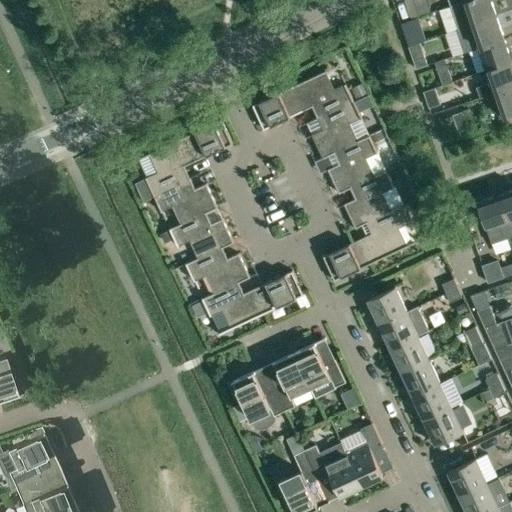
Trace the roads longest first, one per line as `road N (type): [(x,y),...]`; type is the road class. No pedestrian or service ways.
road 1 (residential): [(214,60),(0,163)]
road 2 (residential): [(413,488),(329,308)]
road 3 (residential): [(299,245),(332,228),(289,134),(256,150)]
road 4 (residential): [(0,425),(41,411),(63,414),(109,511)]
road 5 (residential): [(299,245),(270,259),(226,165),(256,150)]
road 6 (residential): [(333,0),(214,60)]
